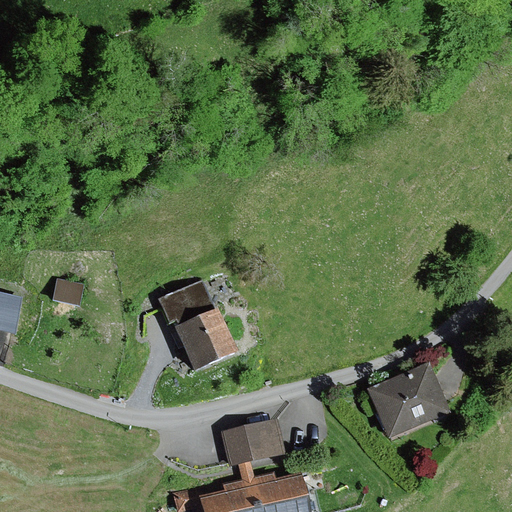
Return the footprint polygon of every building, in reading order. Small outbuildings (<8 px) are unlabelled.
[(59,278),(57,304),(85,307),(87,281),(59,278)] [(202,285),(155,300),(179,372),(226,356),(202,285)] [(21,301),(0,295),(0,330),(13,334),(21,301)] [(418,372),(357,392),(374,442),(435,422),(418,372)] [(266,422),(213,432),(219,469),(273,459),(266,422)] [(291,511),(284,478),(184,500),(186,511),(291,511)]
